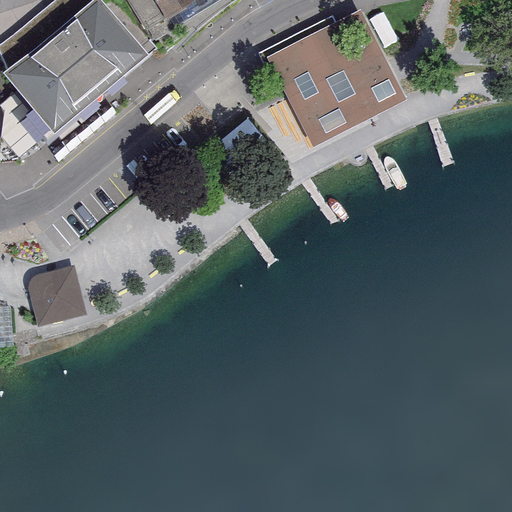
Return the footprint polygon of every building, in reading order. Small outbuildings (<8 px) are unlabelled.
[(12,73),(93,6),(88,0),(58,0),(1,48),(12,73)] [(196,0),(133,0),(150,28),(196,0)] [(93,6),(12,73),(6,78),(54,136),(146,60),(98,2),(93,6)] [(388,67),(359,10),(335,22),(332,16),(258,53),(272,80),(278,77),(295,111),(312,145),(404,99),(388,67)] [(83,311),(72,267),(24,279),(36,323),(83,311)]
